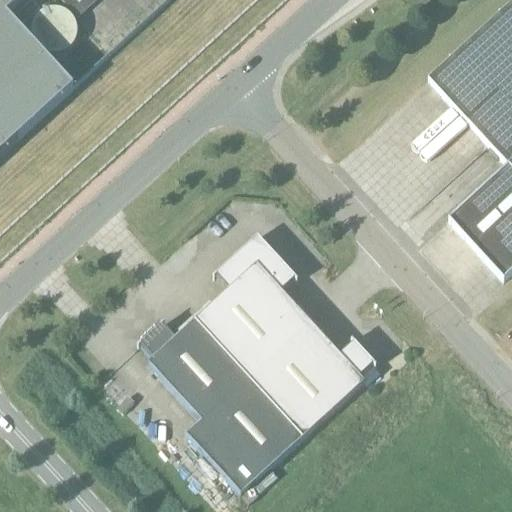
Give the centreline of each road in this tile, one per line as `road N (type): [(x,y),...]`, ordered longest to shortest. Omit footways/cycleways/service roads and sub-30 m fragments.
road 1 (unclassified): [(511,398),(228,88)]
road 2 (tertiary): [(228,88),(0,297)]
road 3 (unknown): [(161,286),(222,231),(242,224),(332,305)]
road 4 (unknown): [(32,267),(102,337),(161,286)]
road 5 (tertiary): [(90,511),(0,411)]
road 6 (tertiary): [(326,0),(228,88)]
